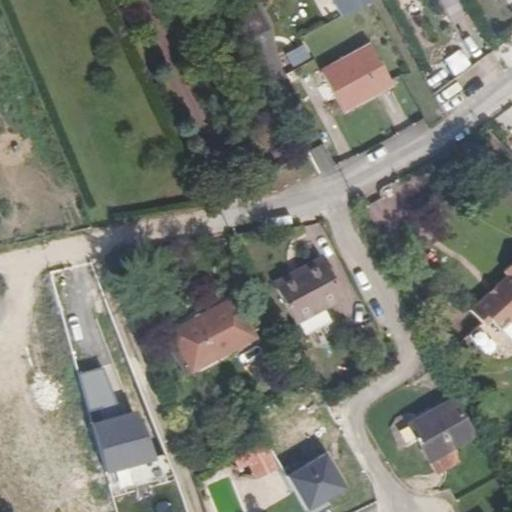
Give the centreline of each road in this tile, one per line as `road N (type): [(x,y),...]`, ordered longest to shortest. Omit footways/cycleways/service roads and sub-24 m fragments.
road 1 (residential): [(326,194),(406,343),(402,369),(365,390),(351,412),(399,511)]
road 2 (residential): [(326,194),(416,150),(511,80)]
road 3 (residential): [(144,237),(326,194)]
road 4 (track): [(0,265),(79,243),(144,237)]
